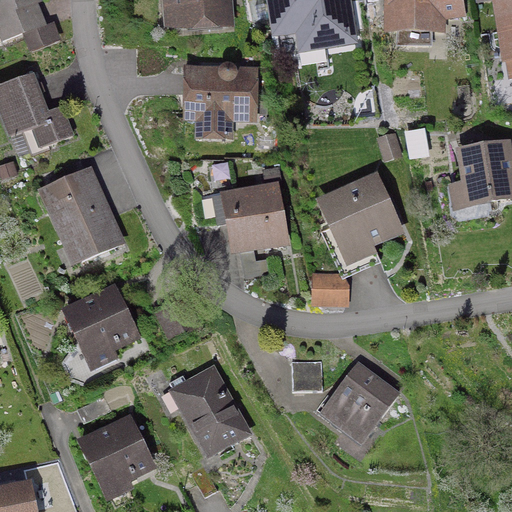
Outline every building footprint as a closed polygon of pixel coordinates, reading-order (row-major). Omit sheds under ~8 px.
[(0,0),(0,41),(1,44),(22,35),(42,27),(30,0),(0,0)] [(225,0),(177,0),(180,29),(225,25),(223,3),(225,0)] [(269,0),(275,33),(293,30),(297,56),(323,51),(322,46),(348,41),(345,19),(348,15),(346,2),(343,0),(269,0)] [(437,0),(388,0),(388,25),(396,25),(396,47),(428,48),(429,26),(437,26),(437,0)] [(443,0),(447,18),(461,16),(458,0),(443,0)] [(511,0),(501,0),(495,1),(508,80),(511,79),(511,0)] [(53,45),(50,30),(44,32),(24,40),(29,54),(53,45)] [(209,75),(186,74),(186,104),(185,120),(196,120),(196,140),(227,140),(228,120),(250,121),(251,99),(251,76),(227,75),(226,74),(225,71),(222,69),(217,68),(214,69),(211,72),(209,75)] [(59,111),(45,117),(30,79),(0,90),(0,116),(9,140),(32,131),(39,150),(70,138),(59,111)] [(256,152),(271,152),(272,137),(256,136),(256,152)] [(384,161),(396,157),(391,140),(378,144),(384,161)] [(511,199),(511,197),(504,149),(460,156),(467,201),(487,197),(488,203),(511,199)] [(93,189),(90,190),(83,174),(40,194),(57,233),(64,230),(80,264),(119,247),(93,189)] [(318,228),(341,280),(359,272),(357,267),(373,260),(367,246),(395,234),(373,184),(321,207),(329,224),(318,228)] [(227,201),(236,252),(281,244),(272,193),(227,201)] [(341,312),(341,280),(306,280),(305,312),(341,312)] [(133,339),(111,294),(67,316),(88,360),(133,339)] [(168,344),(182,337),(169,309),(155,317),(168,344)] [(320,394),(319,364),(289,365),(290,395),(320,394)] [(396,398),(355,368),(319,416),(345,435),(351,427),(366,438),(396,398)] [(207,457),(244,436),(210,375),(185,389),(191,401),(180,408),(207,457)] [(109,413),(102,398),(75,412),(82,426),(109,413)] [(148,469),(127,425),(83,446),(104,491),(148,469)] [(203,501),(216,493),(201,468),(188,475),(203,501)] [(0,493),(0,511),(32,511),(27,487),(0,493)]
